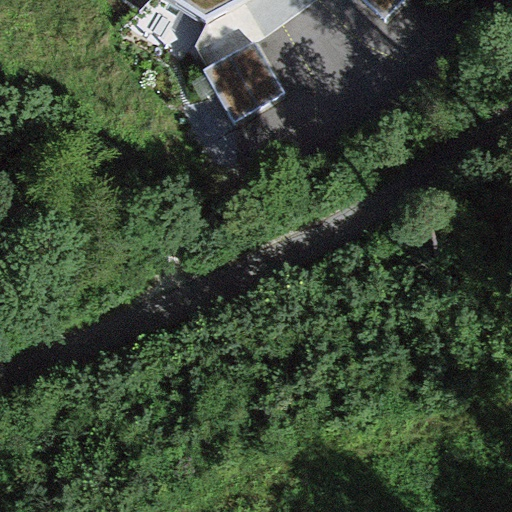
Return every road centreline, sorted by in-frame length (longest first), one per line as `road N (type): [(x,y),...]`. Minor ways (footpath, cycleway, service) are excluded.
road 1 (track): [(0,379),(275,258),(511,123)]
road 2 (residential): [(480,0),(296,125)]
